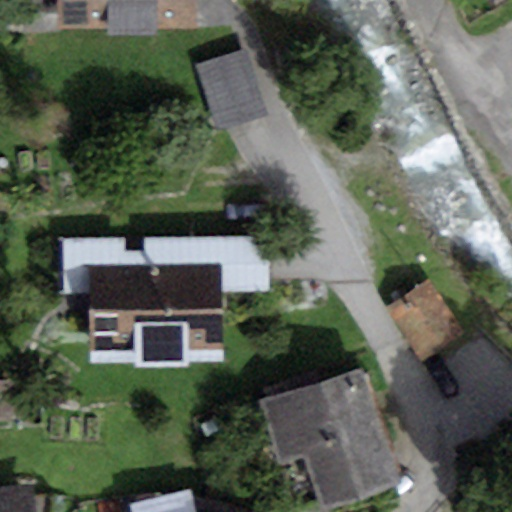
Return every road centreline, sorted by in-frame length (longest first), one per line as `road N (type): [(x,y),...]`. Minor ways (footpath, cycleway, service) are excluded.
road 1 (residential): [(435,0),(511,143)]
road 2 (residential): [(408,511),(511,422)]
